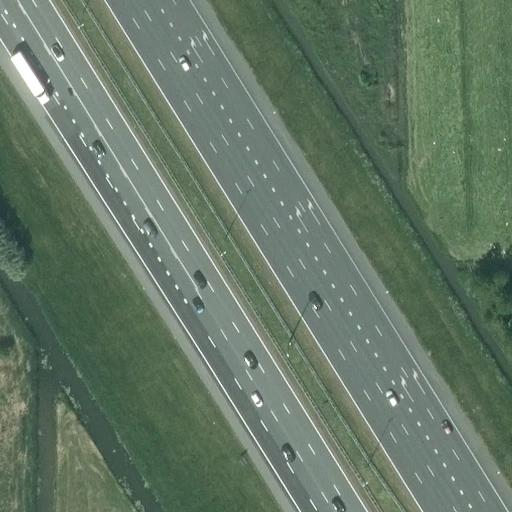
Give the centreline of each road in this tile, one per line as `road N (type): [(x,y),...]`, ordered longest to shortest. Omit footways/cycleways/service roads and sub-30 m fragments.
road 1 (motorway): [(457,511),(138,0)]
road 2 (motorway): [(13,0),(331,511)]
